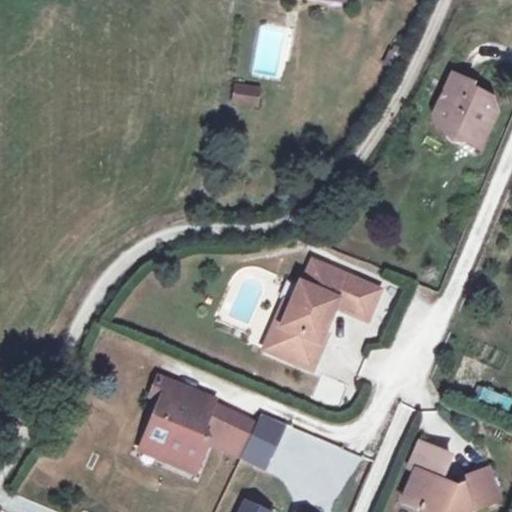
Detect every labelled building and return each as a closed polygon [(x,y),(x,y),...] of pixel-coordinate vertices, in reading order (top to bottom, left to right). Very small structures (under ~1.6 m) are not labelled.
[(468,78),(448,69),(429,109),(435,128),(462,141),(470,125),(482,131),(492,107),(487,93),(469,84),(468,78)] [(261,98),(250,97),(248,109),(259,111),(261,98)] [(272,99),(261,98),(259,111),(269,113),(272,99)] [(482,131),(470,125),(462,141),(474,146),(482,131)] [(319,264),(308,258),(297,282),(308,286),(319,264)] [(377,289),(319,264),(308,286),(297,282),(287,305),(278,324),(281,326),(270,353),(308,369),(319,342),(315,340),(332,305),(362,319),(377,289)] [(287,305),(281,302),(261,349),(270,353),(281,326),(278,324),(287,305)] [(319,374),(309,397),(336,407),(346,385),(319,374)] [(172,457),(186,463),(197,467),(208,442),(211,435),(202,431),(215,400),(216,397),(160,375),(153,391),(163,395),(148,433),(177,446),(172,457)] [(511,396),(477,387),(474,400),(509,409),(511,396)] [(256,419),(215,400),(202,431),(211,435),(208,442),(239,455),(256,419)] [(256,419),(239,455),(262,466),(283,425),(258,414),(256,419)] [(177,446),(148,433),(143,444),(172,457),(177,446)] [(448,459),(417,445),(404,472),(410,475),(399,503),(416,511),(415,511),(469,511),(493,502),(482,471),(456,482),(457,488),(448,492),(435,486),(448,459)] [(260,511),(242,503),(237,511),(260,511)]
